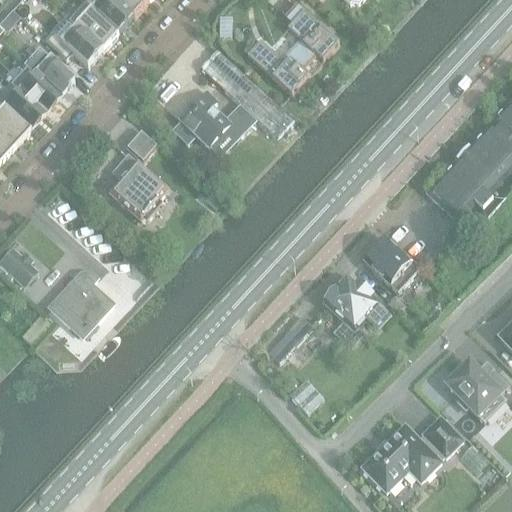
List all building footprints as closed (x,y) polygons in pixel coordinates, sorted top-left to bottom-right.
[(135,22),(110,0),(104,0),(92,13),(92,14),(119,39),(135,22)] [(150,5),(144,0),(110,0),(135,22),(150,5)] [(341,0),(350,8),(351,7),(358,8),(359,8),(365,1),(364,0),(341,0)] [(292,100),(340,48),(292,5),(281,17),(293,28),(288,33),(302,46),(287,62),(289,64),(286,68),(261,44),(247,59),(292,100)] [(119,39),(92,14),(92,13),(85,7),(69,24),(77,30),(104,55),(119,39)] [(104,55),(77,30),(62,48),(88,72),(104,55)] [(295,124),(218,54),(201,73),(278,143),(295,124)] [(75,86),(48,61),(33,78),(60,103),(75,86)] [(33,78),(26,71),(10,88),(17,95),(44,120),(60,103),(33,78)] [(17,95),(2,111),(29,136),(44,120),(17,95)] [(231,131),(212,113),(217,107),(207,97),(181,125),(183,127),(176,134),(188,145),(195,138),(210,153),(231,131)] [(174,113),(165,99),(157,104),(165,118),(174,113)] [(511,106),(427,197),(471,239),(511,196),(511,106)] [(2,111),(0,109),(0,140),(14,153),(29,136),(2,111)] [(144,167),(158,150),(142,136),(127,152),(144,167)] [(0,140),(0,168),(14,153),(0,140)] [(169,195),(129,159),(113,177),(122,185),(110,199),(141,226),(144,223),(146,225),(160,209),(158,207),(169,195)] [(400,299),(421,275),(387,244),(385,246),(381,245),(375,251),(377,254),(365,267),(400,299)] [(39,277),(31,269),(35,265),(25,257),(22,260),(14,252),(1,265),(10,273),(7,276),(16,284),(19,282),(27,290),(39,277)] [(83,343),(114,309),(92,290),(97,284),(91,278),(86,284),(81,279),(50,312),(83,343)] [(326,311),(342,325),(333,337),(350,354),(364,338),(358,333),(366,324),(378,335),(389,322),(372,306),(375,302),(359,288),(356,291),(348,284),(337,297),(333,298),(326,305),(327,309),(326,311)] [(404,309),(393,300),(387,306),(397,316),(404,309)] [(302,321),(268,358),(279,367),(312,331),(302,321)] [(511,330),(500,343),(511,355),(511,330)] [(470,368),(448,390),(459,401),(457,403),(466,412),(468,410),(484,427),(507,405),(501,399),(510,390),(493,373),(484,382),(470,368)] [(290,400),(308,419),(325,404),(307,385),(290,400)] [(425,439),(446,461),(461,445),(440,424),(425,439)] [(405,431),(363,473),(386,496),(409,474),(421,486),(440,467),(405,431)] [(472,449),(460,461),(477,478),(489,466),(472,449)]
